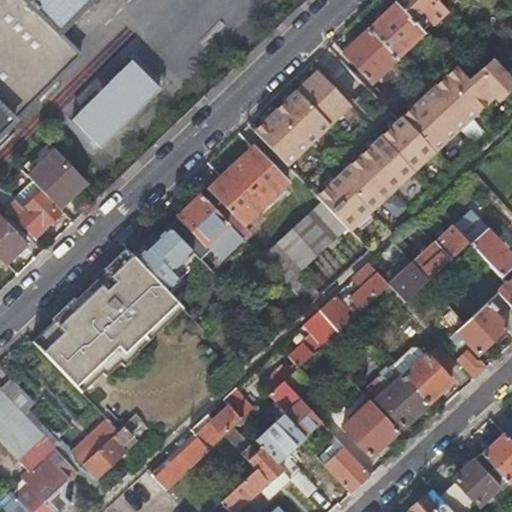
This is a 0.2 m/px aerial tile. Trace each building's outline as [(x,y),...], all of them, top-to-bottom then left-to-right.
[(89,0),(0,0),(0,121),(78,55),(56,33),(89,0)] [(449,14),(437,2),(435,0),(401,0),(396,5),(411,21),(424,8),(439,23),(449,14)] [(370,83),(423,33),(411,21),(396,5),(396,4),(342,54),(370,83)] [(91,153),(157,91),(126,59),(61,121),(91,153)] [(506,96),(511,90),(511,80),(491,59),(468,81),(454,66),(317,197),(331,211),(342,223),(350,231),(492,96),(498,104),(506,96)] [(254,131),(287,165),(350,105),(316,71),(254,131)] [(385,106),(373,94),(359,107),(371,120),(385,106)] [(210,188),(233,212),(244,224),(252,216),(287,183),(253,148),(210,188)] [(57,208),(85,182),(56,151),(28,178),(32,182),(40,190),(57,208)] [(0,188),(0,203),(34,238),(58,214),(39,195),(39,190),(40,190),(32,182),(13,200),(1,188),(0,188)] [(202,196),(225,220),(233,212),(210,188),(202,196)] [(331,211),(317,197),(311,190),(252,247),(271,268),(327,215),(331,211)] [(205,244),(228,222),(225,220),(202,196),(201,195),(169,226),(190,248),(199,239),(205,244)] [(282,279),(342,223),(331,211),(327,215),(271,268),(282,279)] [(505,285),(511,279),(511,259),(486,232),(467,213),(452,226),(468,244),(505,285)] [(252,216),(244,224),(249,229),(257,222),(252,216)] [(0,256),(6,263),(25,244),(0,217),(0,256)] [(368,250),(350,231),(342,223),(282,279),(308,306),(368,250)] [(136,258),(168,291),(178,281),(174,277),(183,268),(180,264),(193,252),(190,248),(169,226),(136,258)] [(468,244),(452,226),(443,235),(411,264),(427,282),(468,244)] [(193,252),(200,259),(210,250),(205,244),(199,239),(190,248),(193,252)] [(138,351),(184,307),(168,291),(136,258),(129,250),(107,271),(111,275),(103,283),(99,279),(56,320),(105,372),(107,374),(135,348),(138,351)] [(387,283),(369,264),(353,279),(362,288),(349,299),(348,298),(341,304),(334,296),(319,311),(338,332),(386,288),(384,286),(387,283)] [(427,282),(411,264),(389,285),(405,302),(427,282)] [(99,279),(107,271),(104,267),(95,275),(99,279)] [(111,275),(107,271),(99,279),(103,283),(111,275)] [(511,310),(511,279),(505,285),(496,294),(511,310)] [(511,335),(511,310),(496,294),(464,323),(455,332),(475,354),(505,328),(511,335)] [(338,332),(319,311),(303,326),(315,339),(307,347),(303,343),(288,356),(294,363),(291,365),(290,365),(279,375),(284,381),(298,368),(338,332)] [(82,394),(105,372),(56,320),(32,341),(82,394)] [(402,376),(427,403),(451,382),(444,374),(454,365),(437,346),(427,354),(425,355),(402,376)] [(110,377),(138,351),(135,348),(107,374),(110,377)] [(411,348),(392,365),(402,376),(425,355),(418,348),(411,348)] [(473,379),(485,368),(478,360),(474,361),(465,351),(455,360),(473,379)] [(298,368),(284,381),(300,398),(301,399),(315,386),(298,368)] [(402,376),(377,399),(402,427),(427,403),(402,376)] [(0,388),(0,391),(22,415),(26,412),(22,408),(30,401),(9,380),(0,388)] [(300,398),(284,381),(270,394),(285,412),(300,398)] [(234,389),(223,399),(228,405),(241,420),(253,410),(234,389)] [(45,455),(53,447),(22,415),(0,391),(0,442),(35,480),(0,511),(33,511),(44,502),(65,483),(68,480),(45,455)] [(300,398),(285,412),(256,439),(263,447),(277,462),(286,455),(321,422),(301,399),(300,398)] [(398,430),(371,401),(343,427),(370,457),(398,430)] [(204,417),(190,430),(195,435),(203,444),(208,450),(224,436),(239,423),(241,420),(228,405),(209,422),(204,417)] [(128,432),(139,421),(135,417),(124,427),(128,432)] [(133,437),(128,432),(124,427),(118,433),(106,420),(86,439),(98,452),(83,467),(94,479),(124,452),(120,448),(133,437)] [(253,438),(239,423),(224,436),(238,451),(253,438)] [(370,475),(331,433),(312,450),(351,493),(370,475)] [(500,489),(511,478),(511,443),(503,433),(473,460),(498,486),(500,489)] [(203,444),(195,435),(150,475),(165,490),(208,450),(203,444)] [(255,454),(248,446),(240,453),(255,470),(212,510),(213,511),(221,511),(226,508),(228,511),(235,511),(258,491),(266,500),(291,477),(283,468),(277,462),(263,447),(255,454)] [(286,455),(277,462),(283,468),(291,477),(292,478),(300,470),(286,455)] [(438,497),(451,511),(469,511),(498,486),(473,460),(452,479),(456,482),(438,497)] [(292,478),(309,496),(318,488),(300,470),(292,478)] [(63,496),(65,483),(44,502),(53,511),(62,511),(71,505),(63,496)] [(451,511),(438,497),(432,490),(424,498),(422,497),(405,511),(451,511)]
